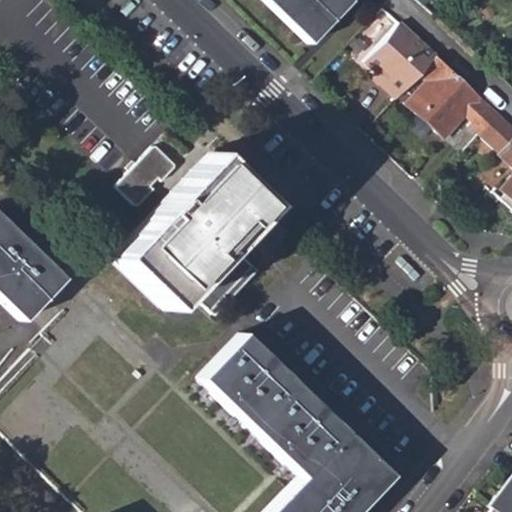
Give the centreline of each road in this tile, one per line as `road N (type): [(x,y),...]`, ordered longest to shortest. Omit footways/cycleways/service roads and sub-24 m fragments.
road 1 (tertiary): [(175,0),(494,299)]
road 2 (residential): [(388,0),(511,108)]
road 3 (residential): [(511,381),(421,511)]
